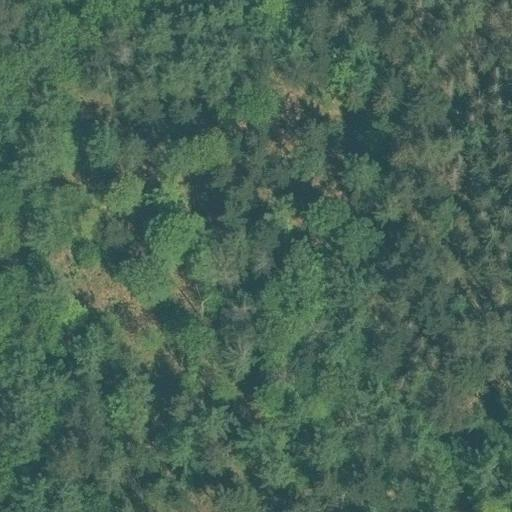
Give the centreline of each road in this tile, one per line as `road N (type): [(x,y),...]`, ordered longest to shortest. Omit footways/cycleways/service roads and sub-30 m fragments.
road 1 (track): [(44,65),(32,477),(39,511)]
road 2 (track): [(44,65),(292,0)]
